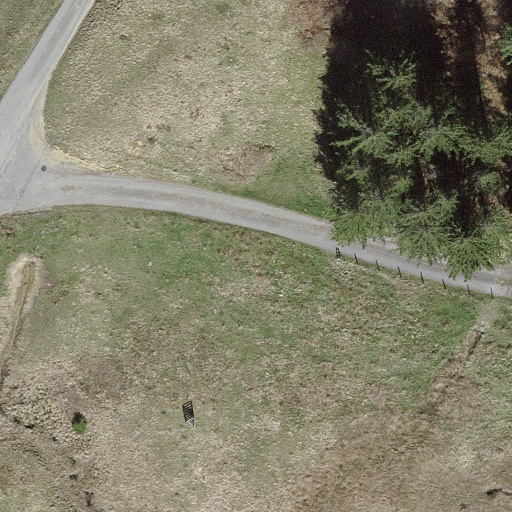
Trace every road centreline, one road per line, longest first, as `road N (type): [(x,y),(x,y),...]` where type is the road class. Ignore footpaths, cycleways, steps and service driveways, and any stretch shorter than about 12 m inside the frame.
road 1 (unclassified): [(0,158),(230,187),(356,222),(511,251)]
road 2 (residential): [(0,154),(84,0)]
